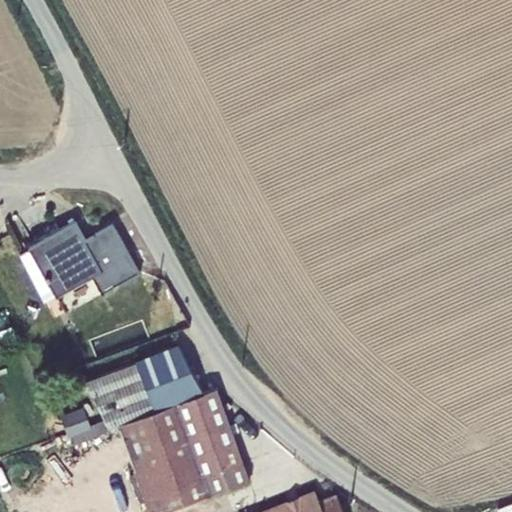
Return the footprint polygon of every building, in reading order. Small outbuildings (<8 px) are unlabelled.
[(75,221),(22,251),(48,297),(55,293),(57,295),(92,275),(101,292),(138,271),(111,224),(85,239),(75,221)] [(85,380),(104,419),(108,427),(118,424),(200,393),(182,343),(85,380)] [(200,393),(118,424),(148,511),(155,511),(249,479),(216,387),(200,393)] [(83,406),(59,415),(67,436),(72,434),(75,443),(109,430),(108,427),(104,419),(96,422),(91,408),(84,411),(83,406)] [(315,491),(261,511),(343,511),(336,493),(319,500),(315,491)]
